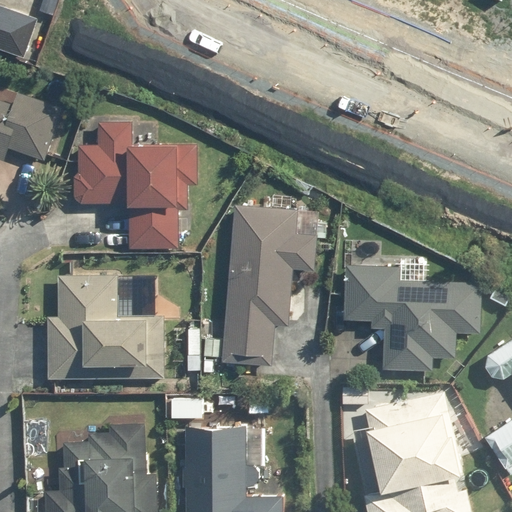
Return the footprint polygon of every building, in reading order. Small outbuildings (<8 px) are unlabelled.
[(0,0),(0,37),(31,49),(44,11),(14,0),(0,0)] [(104,0),(102,0),(69,0),(60,22),(90,34),(104,0)] [(251,0),(248,10),(212,0),(210,0),(189,68),(272,94),(301,0),(251,0)] [(435,16),(400,0),(382,0),(367,31),(333,72),(368,107),(412,62),(435,16)] [(478,33),(459,85),(511,109),(511,54),(511,53),(511,1),(509,0),(482,0),(469,28),(478,33)] [(216,93),(184,82),(176,106),(208,117),(216,93)] [(17,104),(0,98),(0,152),(10,156),(14,144),(49,156),(65,109),(20,94),(17,104)] [(352,114),(317,98),(306,123),(340,139),(352,114)] [(104,141),(84,140),(84,200),(135,200),(135,246),(186,246),(186,182),(203,182),(203,143),(139,143),(139,122),(104,122),(104,141)] [(464,176),(420,156),(393,215),(438,235),(464,176)] [(303,209),(240,203),(230,361),(277,364),(279,321),(293,322),(296,266),(317,267),(320,233),(302,232),(303,209)] [(406,262),(354,260),(351,314),(379,315),(378,325),(394,326),(392,364),(439,367),(439,354),(458,355),(459,326),(483,328),(485,284),(405,280),(406,262)] [(53,314),(54,377),(173,376),(173,314),(121,314),(121,273),(67,274),(68,313),(53,314)] [(203,327),(192,326),(192,367),(203,367),(203,327)] [(511,340),(504,346),(503,346),(500,347),(498,348),(496,349),(494,351),(493,353),(492,355),(491,357),(491,359),(491,362),(491,364),(492,366),(493,369),(495,370),(497,372),(499,373),(501,374),(504,374),(506,374),(509,373),(511,372),(511,371),(511,416),(489,434),(511,465),(511,340)] [(453,390),(371,407),(377,429),(361,432),(377,511),(475,511),(470,484),(462,486),(459,473),(470,470),(453,390)] [(176,392),(175,411),(204,412),(205,393),(176,392)] [(94,439),(69,438),(67,484),(54,484),(52,511),(122,511),(122,510),(140,511),(139,511),(160,511),(162,469),(151,468),(152,429),(147,428),(148,420),(114,419),(114,431),(94,430),(94,439)] [(257,422),(192,419),(185,507),(192,507),(191,511),(288,511),(290,494),(252,492),(253,480),(254,480),(256,480),(257,480),(259,479),(260,478),(262,477),(263,476),(263,474),(264,473),(264,471),(264,469),(264,468),(263,466),(262,465),(261,464),(260,463),(258,462),(256,461),(255,461),(254,461),(257,422)]
